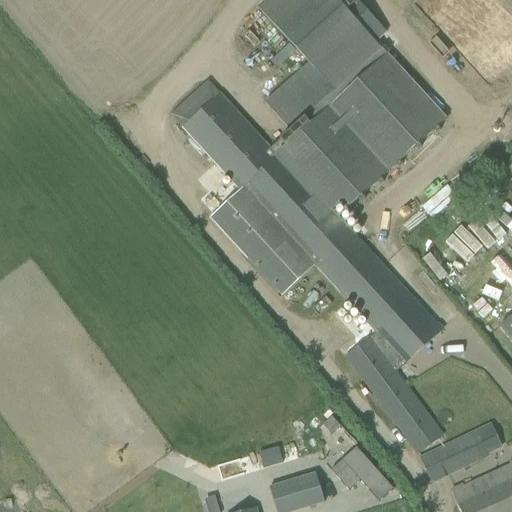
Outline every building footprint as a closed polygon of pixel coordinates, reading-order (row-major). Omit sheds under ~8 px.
[(333,92),(273,147),(332,211),(342,202),(349,209),(445,120),(386,56),(388,54),(383,48),(380,50),(374,44),(385,34),(354,0),(336,0),(335,1),(333,0),(266,0),(256,9),(333,92)] [(511,39),(477,0),(438,0),(415,21),(509,127),(511,124),(511,39)] [(332,211),(273,147),(270,149),(208,82),(170,116),(239,192),(209,219),(280,299),(315,268),(377,335),(345,358),(418,457),(444,438),(396,373),(443,332),(332,211)] [(487,314),(504,298),(495,288),(478,305),(487,314)] [(511,345),(511,317),(498,329),(511,345)] [(331,418),(322,426),(330,435),(339,427),(331,418)] [(474,432),(420,459),(434,487),(488,459),(474,432)] [(355,449),(329,473),(347,493),(359,482),(377,503),(392,491),(355,449)] [(511,511),(511,464),(450,494),(456,506),(458,511),(511,511)] [(314,474),(269,488),(274,503),(276,511),(294,511),(296,511),(323,503),(314,474)] [(217,511),(214,502),(204,505),(206,511),(217,511)]
